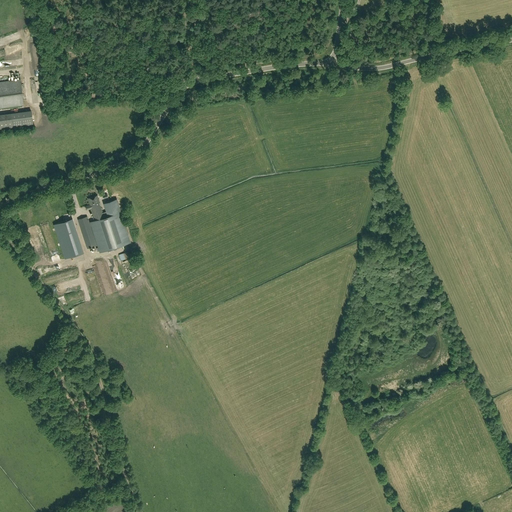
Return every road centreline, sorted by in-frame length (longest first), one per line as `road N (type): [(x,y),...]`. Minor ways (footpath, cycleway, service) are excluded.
road 1 (unclassified): [(0,203),(126,162),(191,82),(333,64)]
road 2 (track): [(0,226),(92,354),(137,511)]
road 3 (unclassified): [(333,64),(382,67),(511,39)]
road 4 (track): [(191,82),(37,103)]
